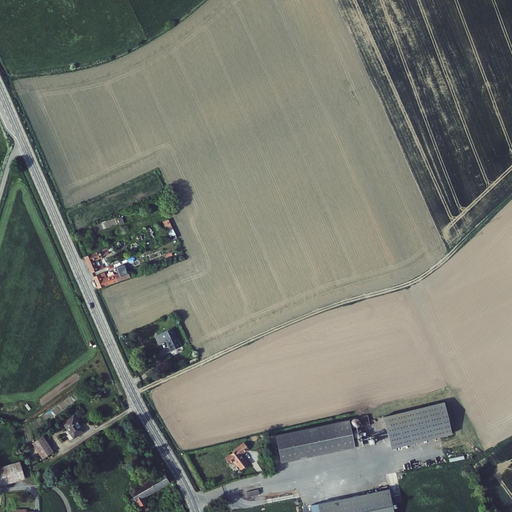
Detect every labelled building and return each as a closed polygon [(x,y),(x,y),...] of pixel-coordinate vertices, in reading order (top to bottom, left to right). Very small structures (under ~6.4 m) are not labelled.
[(169,218),(163,221),(172,240),(177,237),(169,218)] [(102,247),(86,254),(93,270),(99,268),(95,259),(103,256),(102,254),(105,253),(102,247)] [(100,272),(95,273),(100,286),(131,275),(129,269),(103,279),(100,272)] [(172,327),(155,335),(157,340),(174,332),(172,327)] [(180,345),(174,332),(157,340),(158,341),(165,338),(170,350),(180,345)] [(384,418),(392,450),(452,434),(444,403),(384,418)] [(74,439),(84,432),(74,417),(64,423),(74,439)] [(349,421),(275,436),(281,463),(354,448),(349,421)] [(43,460),(53,453),(43,437),(33,444),(43,460)] [(245,452),(251,447),(247,441),(235,450),(236,451),(228,457),(232,463),(236,460),(239,464),(240,463),(244,468),(252,462),(247,456),(245,457),(244,454),(246,453),(245,452)] [(0,466),(0,474),(3,484),(28,476),(23,460),(0,466)] [(397,472),(386,474),(390,496),(393,495),(394,503),(402,502),(397,472)] [(172,483),(166,473),(130,494),(136,503),(139,508),(147,503),(144,499),(172,483)] [(251,492),(252,496),(264,493),(263,488),(251,492)] [(393,511),(389,489),(310,506),(311,511),(393,511)]
